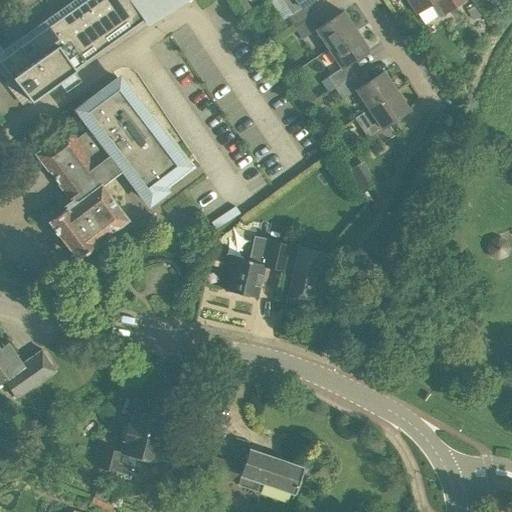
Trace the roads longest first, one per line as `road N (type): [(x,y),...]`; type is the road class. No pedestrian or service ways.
road 1 (tertiary): [(451,477),(432,444),(403,421),(317,379),(216,351),(20,319),(0,308)]
road 2 (unknown): [(0,137),(145,24),(176,15),(257,122),(264,139),(252,179)]
